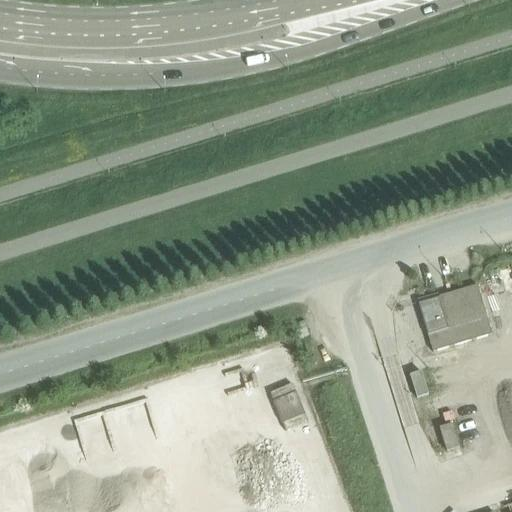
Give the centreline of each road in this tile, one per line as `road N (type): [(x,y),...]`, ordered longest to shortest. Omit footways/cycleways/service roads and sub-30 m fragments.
road 1 (unclassified): [(511,223),(0,378)]
road 2 (secondary): [(0,73),(112,82),(208,75),(292,57),(460,0)]
road 3 (secondary): [(320,0),(150,26),(0,20)]
